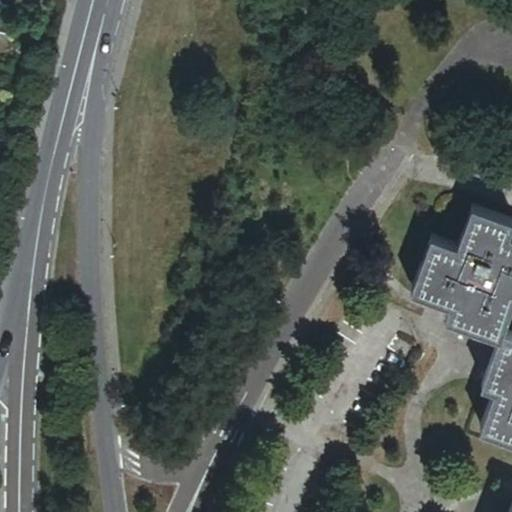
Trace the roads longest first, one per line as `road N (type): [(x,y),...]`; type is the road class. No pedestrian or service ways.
road 1 (residential): [(203,477),(392,156)]
road 2 (primary): [(94,443),(87,83)]
road 3 (primary): [(28,305),(51,165),(87,83)]
road 4 (tertiary): [(19,511),(28,305)]
